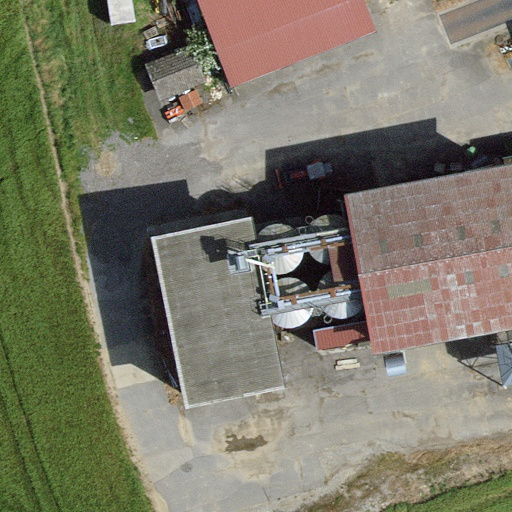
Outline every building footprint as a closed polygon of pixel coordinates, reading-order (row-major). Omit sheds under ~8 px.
[(356,0),(200,0),(230,77),(366,25),(356,0)] [(190,52),(150,68),(161,97),(202,81),(190,52)] [(511,165),(509,167),(511,179),(353,207),(380,354),(511,329),(511,165)] [(329,221),(326,221),(316,225),(309,232),(306,241),(307,253),(313,263),(324,268),(334,268),(345,263),(351,255),(353,242),(349,232),(341,224),(329,221)] [(278,394),(248,228),(153,246),(184,412),(278,394)] [(277,229),(274,229),(264,233),(257,240),(253,249),(254,261),(261,270),(271,276),(281,276),(293,270),(299,263),(300,250),(297,240),(289,232),(277,229)] [(340,278),(337,278),(327,282),(320,289),(317,297),(317,310),(324,319),(334,325),(345,325),(356,319),(362,312),(364,299),(360,289),(352,281),(340,278)] [(288,284),(285,285),(275,288),(268,295),(265,304),(266,316),(272,326),(282,331),(293,332),(304,326),(310,318),(312,305),(308,295),(300,288),(288,284)]
